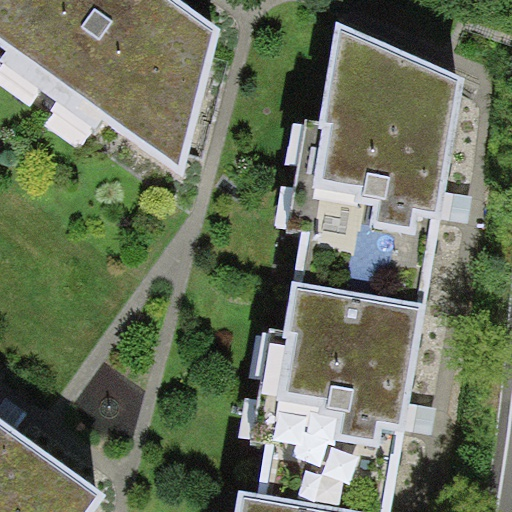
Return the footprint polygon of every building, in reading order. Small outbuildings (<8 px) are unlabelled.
[(177,0),(0,0),(0,44),(186,177),(221,32),(177,0)] [(465,76),(337,24),(320,121),(306,119),(289,233),(303,235),(295,282),(428,305),(445,205),(465,76)] [(428,305),(295,282),(286,332),(273,329),(253,441),(268,444),(259,494),(360,511),(391,511),(410,410),(428,305)] [(1,421),(0,420),(0,511),(96,511),(107,497),(1,421)] [(360,511),(259,494),(241,490),(237,511),(360,511)]
